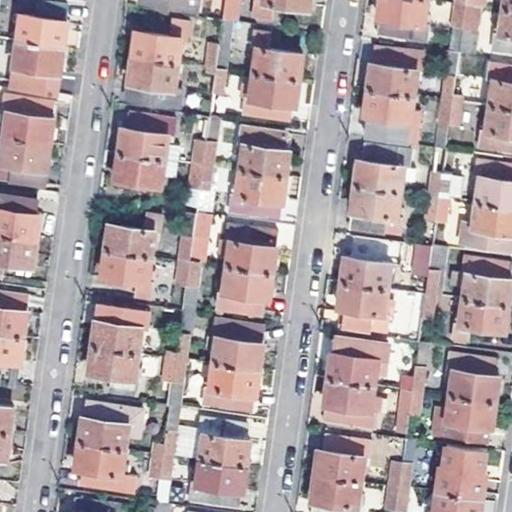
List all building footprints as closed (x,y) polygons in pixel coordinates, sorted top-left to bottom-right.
[(217,0),(215,17),(225,18),(227,0),(217,0)] [(227,0),(225,18),(234,19),(240,20),(242,0),(227,0)] [(312,0),(261,0),(260,15),(276,18),(278,1),(311,6),(312,0)] [(428,12),(429,0),(382,0),(378,31),(430,38),(434,12),(428,12)] [(463,26),(466,2),(460,1),(460,6),(455,5),(452,24),(463,26)] [(460,50),(474,53),(481,4),(466,2),(463,26),(460,50)] [(511,38),(511,8),(505,8),(503,22),(498,22),(494,48),(510,50),(511,38)] [(20,38),(66,44),(70,19),(23,12),(24,10),(18,9),(17,21),(22,22),(20,38)] [(215,17),(212,40),(221,42),(225,18),(215,17)] [(225,18),(221,42),(231,43),(234,19),(225,18)] [(139,28),(135,54),(181,60),(183,46),(188,47),(191,22),(174,19),(173,33),(139,28)] [(256,71),(302,77),(305,52),(272,47),(274,33),(257,31),(254,56),(258,57),(256,71)] [(6,48),(4,61),(16,62),(13,87),(59,93),(66,44),(20,38),(18,50),(6,48)] [(212,65),(218,66),(221,42),(212,40),(209,60),(212,61),(212,65)] [(221,42),(218,66),(228,67),(231,43),(221,42)] [(450,49),(447,72),(457,73),(460,50),(450,49)] [(374,61),(370,87),(416,93),(418,79),(425,80),(428,54),(411,52),(409,66),(374,61)] [(181,60),(135,54),(133,76),(134,76),(132,92),(175,98),(181,60)] [(492,104),(511,106),(511,66),(492,63),(489,89),(494,90),(492,104)] [(204,91),(215,92),(218,66),(212,65),(211,70),(207,69),(204,91)] [(224,94),(228,67),(218,66),(215,92),(224,94)] [(302,77),(256,71),(255,84),(246,82),(244,96),(248,97),(246,111),(292,118),(294,101),(298,101),(302,77)] [(447,72),(444,93),(448,94),(447,98),(454,99),(454,94),(457,73),(447,72)] [(367,111),(372,111),(403,115),(400,131),(417,133),(418,120),(433,122),(434,111),(414,108),(416,93),(370,87),(367,111)] [(6,135),(52,141),(58,100),(7,94),(3,120),(8,121),(6,135)] [(443,97),(439,123),(450,124),(454,99),(447,98),(443,97)] [(459,125),(463,100),(454,99),(450,124),(459,125)] [(485,118),(482,143),(511,146),(511,106),(492,104),(490,119),(485,118)] [(125,127),(122,151),(167,157),(169,143),(174,144),(178,118),(129,111),(127,128),(125,127)] [(370,127),(400,131),(403,115),(372,111),(370,127)] [(211,114),(203,113),(197,157),(200,157),(199,162),(205,162),(208,139),(211,114)] [(211,114),(208,139),(218,140),(222,116),(211,114)] [(439,123),(437,145),(448,147),(450,124),(439,123)] [(245,154),(243,168),(289,175),(292,151),(288,150),(290,134),(244,127),(240,153),(245,154)] [(52,141),(6,135),(4,150),(0,149),(0,175),(47,182),(52,141)] [(208,139),(205,162),(211,163),(211,159),(216,160),(218,140),(208,139)] [(368,144),(366,160),(396,164),(398,149),(368,144)] [(396,164),(366,160),(360,159),(357,184),(403,190),(405,175),(412,176),(415,152),(398,149),(396,164)] [(122,151),(118,178),(168,184),(169,175),(165,175),(167,157),(122,151)] [(479,200),(511,205),(511,164),(479,160),(476,185),(481,186),(479,200)] [(198,167),(195,167),(193,186),(201,187),(205,162),(199,162),(198,167)] [(205,162),(201,187),(212,189),(214,170),(210,169),(211,163),(205,162)] [(237,182),(233,210),(283,217),(289,175),(243,168),(241,182),(237,182)] [(441,195),(445,171),(434,169),(431,187),(435,188),(434,194),(441,195)] [(445,196),(450,196),(453,172),(445,171),(441,195),(445,196)] [(401,205),(403,190),(357,184),(352,225),(404,232),(408,206),(401,205)] [(201,187),(193,186),(190,203),(199,204),(201,187)] [(433,198),(430,198),(427,216),(438,218),(441,195),(434,194),(433,198)] [(445,196),(441,195),(438,218),(447,219),(449,201),(445,200),(445,196)] [(466,221),(463,243),(511,249),(511,205),(479,200),(477,216),(471,215),(470,222),(466,221)] [(0,232),(39,238),(42,215),(0,208),(0,232)] [(188,210),(182,252),(187,253),(186,259),(191,259),(195,235),(198,212),(188,210)] [(198,212),(195,235),(203,236),(207,212),(198,212)] [(112,223),(109,247),(154,254),(156,240),(161,240),(164,216),(148,214),(146,228),(112,223)] [(447,219),(438,218),(435,237),(444,238),(447,219)] [(232,250),(230,265),(275,271),(281,233),(231,226),(227,250),(232,250)] [(0,266),(1,259),(35,264),(39,238),(0,232),(0,266)] [(201,255),(203,236),(195,235),(191,259),(196,260),(197,255),(201,255)] [(354,243),(352,257),(383,261),(385,247),(354,243)] [(426,276),(429,245),(413,244),(410,275),(426,276)] [(447,246),(434,244),(428,292),(437,293),(440,270),(444,270),(447,246)] [(105,274),(109,275),(139,279),(137,292),(153,295),(157,269),(152,269),(154,254),(109,247),(105,274)] [(383,261),(352,257),(347,256),(344,280),(390,286),(392,273),(398,274),(401,250),(385,247),(383,261)] [(467,284),(465,297),(510,304),(511,290),(511,277),(511,275),(511,264),(466,258),(463,283),(467,284)] [(178,280),(188,282),(191,259),(186,259),(185,262),(181,262),(178,280)] [(197,285),(200,265),(195,265),(196,260),(191,259),(188,282),(188,283),(197,285)] [(237,292),(265,296),(271,297),(275,271),(230,265),(228,279),(223,278),(219,305),(236,307),(237,292)] [(139,279),(109,275),(107,288),(137,292),(139,279)] [(178,280),(174,306),(184,307),(188,283),(188,282),(178,280)] [(388,301),(390,286),(344,280),(341,308),(342,308),(340,321),(390,327),(394,302),(388,301)] [(188,283),(184,307),(193,309),(197,285),(188,283)] [(0,329),(26,333),(32,296),(0,291),(0,329)] [(420,296),(416,295),(414,315),(424,317),(428,292),(421,291),(420,296)] [(264,311),(265,296),(237,292),(236,307),(264,311)] [(437,293),(428,292),(424,317),(433,318),(437,293)] [(507,330),(510,304),(465,297),(463,312),(458,311),(455,336),(470,338),(472,325),(507,330)] [(101,305),(95,344),(141,350),(143,336),(147,337),(149,328),(142,327),(144,311),(101,305)] [(174,312),(172,328),(181,330),(183,313),(174,312)] [(262,366),(265,344),(267,331),(231,326),(232,322),(216,320),(212,350),(218,351),(216,361),(262,366)] [(172,328),(169,347),(173,348),(172,354),(178,355),(181,330),(172,328)] [(26,333),(0,329),(0,372),(17,375),(19,360),(22,361),(26,333)] [(190,332),(181,330),(178,355),(182,356),(183,351),(187,351),(190,332)] [(149,337),(147,337),(143,336),(141,350),(147,350),(149,337)] [(336,337),(331,376),(377,382),(379,368),(385,369),(388,344),(336,337)] [(411,339),(408,361),(418,363),(421,340),(411,339)] [(430,342),(421,340),(418,363),(427,364),(430,342)] [(138,369),(141,350),(95,344),(91,370),(116,374),(114,390),(135,392),(137,376),(142,377),(143,370),(138,369)] [(454,380),(452,393),(497,399),(501,376),(497,375),(499,359),(452,353),(448,379),(454,380)] [(165,378),(174,380),(178,355),(172,354),(171,359),(167,359),(165,378)] [(178,355),(174,380),(183,381),(187,356),(182,356),(178,355)] [(197,357),(187,356),(183,381),(194,383),(197,357)] [(210,374),(206,400),(254,406),(257,394),(258,394),(262,366),(216,361),(214,374),(210,374)] [(408,361),(405,380),(410,381),(409,387),(415,388),(418,363),(408,361)] [(427,364),(418,363),(415,388),(421,388),(421,383),(425,384),(427,364)] [(327,403),(331,404),(362,408),(360,420),(377,422),(381,397),(375,396),(377,382),(331,376),(327,403)] [(160,378),(157,401),(171,403),(174,380),(165,378),(160,378)] [(174,380),(171,403),(180,404),(183,381),(174,380)] [(404,391),(401,410),(411,412),(415,388),(409,387),(408,392),(404,391)] [(421,388),(415,388),(411,412),(411,413),(420,414),(423,393),(420,393),(421,388)] [(497,399),(452,393),(450,407),(442,407),(441,414),(439,413),(437,430),(444,432),(446,437),(483,442),(485,425),(490,426),(493,427),(497,399)] [(87,400),(82,440),(127,446),(129,432),(126,432),(129,406),(87,400)] [(177,428),(180,404),(171,403),(164,452),(169,453),(179,454),(181,439),(182,429),(177,428)] [(0,429),(12,431),(16,406),(0,404),(0,429)] [(362,408),(331,404),(330,416),(360,420),(362,408)] [(399,427),(409,428),(411,413),(411,412),(401,410),(399,427)] [(252,439),(246,438),(218,434),(220,419),(203,417),(200,442),(205,442),(203,457),(249,464),(252,439)] [(218,434),(246,438),(248,424),(220,419),(218,434)] [(0,454),(9,456),(12,431),(0,429),(0,454)] [(356,453),(358,438),(328,433),(326,449),(356,453)] [(374,440),(358,438),(356,453),(326,449),(321,448),(318,473),(363,479),(365,465),(371,466),(374,440)] [(181,439),(179,454),(203,457),(205,442),(200,442),(181,439)] [(125,461),(127,446),(82,440),(78,467),(112,472),(110,484),(127,487),(130,462),(125,461)] [(441,476),(439,490),(484,496),(488,473),(485,473),(488,447),(449,441),(445,466),(437,465),(436,475),(441,476)] [(417,444),(407,442),(405,459),(415,460),(417,444)] [(153,457),(151,475),(160,476),(163,458),(164,452),(159,451),(158,457),(153,457)] [(249,464),(203,457),(201,471),(196,470),(193,497),(241,505),(243,491),(245,491),(249,464)] [(157,501),(166,502),(172,460),(169,459),(163,458),(160,476),(158,495),(157,501)] [(401,484),(405,459),(395,458),(392,479),(397,479),(396,484),(401,484)] [(415,460),(405,459),(401,484),(407,485),(408,481),(412,481),(415,460)] [(315,501),(313,511),(364,511),(367,495),(361,494),(363,479),(318,473),(314,501),(315,501)] [(148,493),(158,495),(160,476),(151,475),(148,493)] [(397,510),(401,484),(396,484),(395,489),(391,489),(388,508),(397,510)] [(407,485),(401,484),(397,510),(408,511),(411,491),(407,491),(407,485)] [(482,511),(484,496),(439,490),(437,504),(432,503),(430,511),(482,511)] [(123,511),(124,504),(77,498),(74,511),(123,511)] [(156,505),(155,511),(170,511),(171,503),(166,502),(157,501),(156,505)]
